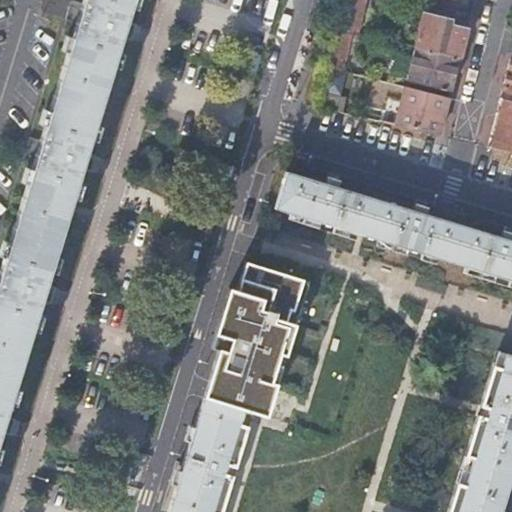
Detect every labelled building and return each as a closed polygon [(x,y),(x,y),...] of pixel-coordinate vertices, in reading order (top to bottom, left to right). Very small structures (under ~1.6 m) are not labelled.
[(82,0),(79,10),(70,7),(66,21),(76,24),(39,141),(31,139),(27,153),(36,155),(0,270),(0,434),(1,432),(10,435),(13,428),(15,422),(5,419),(41,301),(51,304),(53,297),(55,291),(45,288),(82,169),(91,172),(93,165),(95,159),(85,156),(121,37),(131,40),(133,34),(135,28),(125,24),(132,0),(82,0)] [(365,0),(343,0),(340,14),(337,28),(351,32),(357,33),(365,0)] [(416,48),(460,59),(464,41),(467,30),(450,26),(451,21),(424,14),(418,38),(413,37),(410,47),(416,48)] [(351,32),(337,28),(327,68),(342,72),(351,32)] [(407,82),(451,93),(455,76),(460,59),(416,48),(407,82)] [(506,75),(503,89),(511,91),(511,56),(506,75)] [(447,110),(450,98),(405,87),(402,99),(447,110)] [(395,126),(440,137),(444,122),(447,110),(402,99),(395,126)] [(501,121),(493,149),(511,153),(511,102),(505,101),(501,121)] [(276,209),(511,282),(511,228),(506,227),(504,231),(503,230),(500,237),(427,215),(429,208),(427,207),(428,203),(423,201),(419,200),(417,203),(416,203),(413,210),(339,187),(341,180),(340,180),(340,176),(335,174),(331,172),(329,176),(327,176),(325,183),(288,171),(276,209)] [(204,399),(245,413),(266,419),(306,283),(244,263),(204,399)] [(502,511),(511,480),(511,356),(505,354),(489,407),(485,406),(484,407),(480,406),(478,412),(477,416),(481,418),(481,419),(485,421),(456,511),(502,511)] [(230,462),(245,413),(204,399),(168,511),(214,511),(226,476),(230,477),(231,475),(235,477),(237,471),(238,467),(234,465),(235,463),(230,462)]
